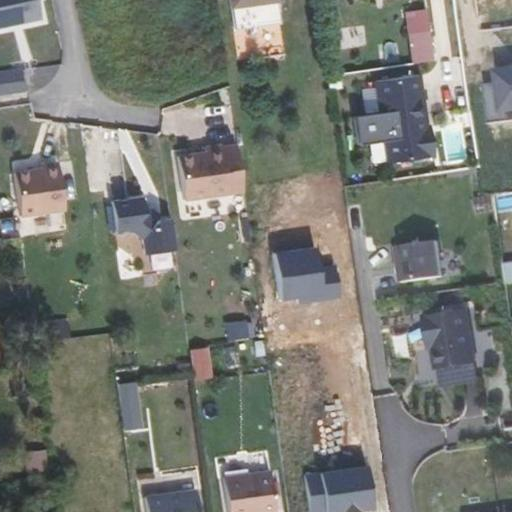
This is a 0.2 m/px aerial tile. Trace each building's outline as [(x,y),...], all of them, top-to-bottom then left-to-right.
[(35,0),(0,0),(0,32),(41,24),(35,0)] [(281,19),(278,0),(229,0),(233,26),(281,19)] [(429,36),(424,0),(405,0),(412,38),(429,36)] [(428,58),(427,47),(415,48),(417,60),(428,58)] [(511,67),(498,69),(499,81),(484,83),(490,123),(511,120),(511,67)] [(423,76),(377,83),(379,115),(355,118),(357,147),(386,145),(388,163),(434,157),(423,76)] [(206,157),(177,161),(183,205),(246,196),(240,151),(222,153),(221,150),(205,152),(206,157)] [(40,168),(12,172),(19,214),(63,207),(56,160),(39,163),(40,168)] [(154,225),(143,216),(141,201),(111,206),(115,237),(131,235),(142,243),(144,258),(174,253),(170,222),(154,225)] [(16,280),(25,279),(20,238),(0,240),(3,258),(4,261),(13,260),(16,280)] [(444,276),(439,242),(394,248),(397,264),(402,263),(405,282),(444,276)] [(478,363),(469,310),(426,317),(428,334),(433,333),(439,369),(478,363)] [(50,340),(68,337),(65,315),(47,318),(50,340)] [(135,385),(118,388),(126,435),(143,432),(135,385)] [(360,511),(360,510),(376,508),(369,466),(307,476),(312,511),(360,511)] [(280,511),(275,476),(229,483),(233,511),(280,511)] [(192,511),(190,497),(140,504),(140,511),(192,511)]
